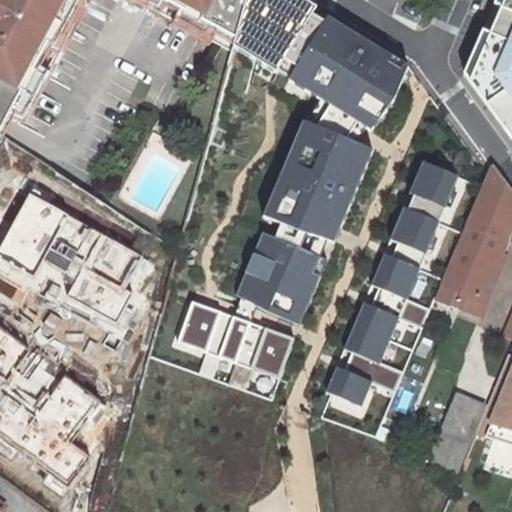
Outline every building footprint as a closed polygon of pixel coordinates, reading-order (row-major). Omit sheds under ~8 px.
[(150,0),(243,52),(260,0),(0,0),(0,130),(4,123),(8,115),(30,74),(70,0),(150,0)] [(298,0),(260,0),(243,52),(330,108),(318,130),(308,126),(268,220),(279,226),(272,244),(268,242),(239,312),(301,337),(330,269),(322,266),(330,247),(338,251),(378,154),(347,142),(357,125),(372,132),(405,66),(327,21),(324,26),(312,19),(316,11),(298,0)] [(401,0),(397,12),(421,20),(428,0),(401,0)] [(503,10),(511,13),(511,0),(499,0),(496,7),(503,10)] [(511,142),(511,13),(503,10),(492,36),(483,33),(463,78),(511,142)] [(42,80),(30,74),(8,115),(19,121),(42,80)] [(169,117),(160,135),(169,139),(178,122),(169,117)] [(457,177),(423,162),(408,197),(441,212),(457,177)] [(505,243),(511,227),(511,194),(492,167),(467,227),(505,243)] [(149,261),(31,196),(0,245),(0,256),(115,322),(149,261)] [(435,226),(402,212),(387,247),(420,261),(435,226)] [(505,243),(467,227),(461,240),(500,256),(505,243)] [(482,299),(500,256),(461,240),(436,300),(484,320),(491,303),(482,299)] [(500,256),(482,299),(491,303),(508,259),(500,256)] [(416,272),(383,258),(368,293),(401,307),(416,272)] [(299,344),(196,306),(181,346),(284,384),(299,344)] [(395,323),(362,309),(342,353),(376,367),(395,323)] [(105,401),(0,325),(0,435),(72,486),(93,457),(74,443),(105,401)] [(511,357),(510,357),(477,436),(487,439),(511,378),(511,357)] [(367,385),(334,371),(322,399),(356,412),(367,385)] [(511,378),(487,439),(511,447),(511,378)] [(458,397),(430,461),(458,473),(485,409),(458,397)]
